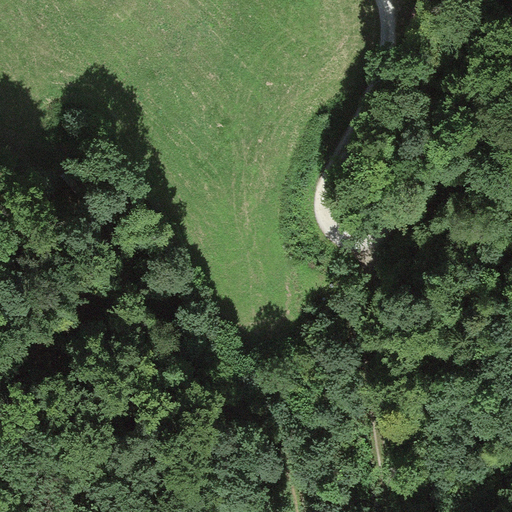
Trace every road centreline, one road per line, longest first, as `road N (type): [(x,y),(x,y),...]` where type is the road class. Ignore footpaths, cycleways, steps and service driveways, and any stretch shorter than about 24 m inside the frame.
road 1 (track): [(511,7),(423,156),(377,261),(370,348),(389,511)]
road 2 (track): [(302,511),(279,447),(192,381),(73,207),(0,147)]
road 3 (track): [(377,261),(334,232),(322,200),(384,69),(385,0)]
